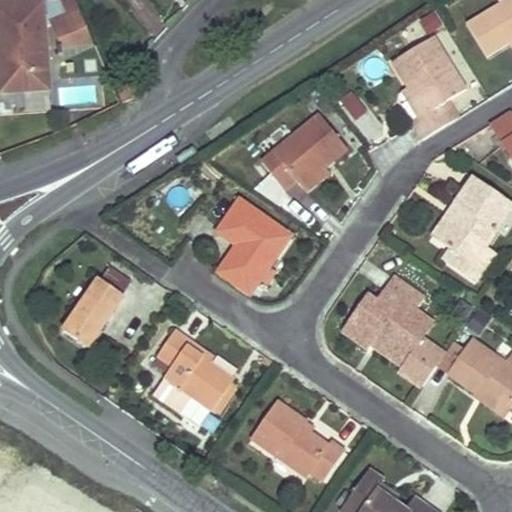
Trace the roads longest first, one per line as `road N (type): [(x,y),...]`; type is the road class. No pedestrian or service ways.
road 1 (residential): [(511,501),(278,336)]
road 2 (residential): [(278,336),(403,156)]
road 3 (tertiary): [(213,511),(38,387)]
road 4 (tertiary): [(177,111),(352,0)]
road 5 (residential): [(217,0),(169,60),(166,89),(177,111)]
